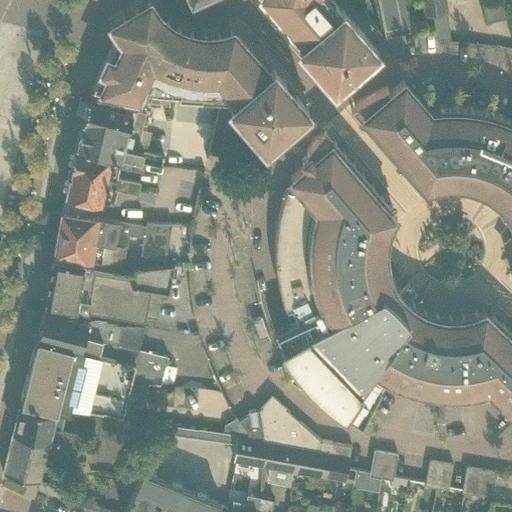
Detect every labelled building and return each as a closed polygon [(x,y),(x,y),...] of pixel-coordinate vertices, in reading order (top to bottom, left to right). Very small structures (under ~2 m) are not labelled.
[(269,71),(237,34),(231,28),(229,29),(224,31),(219,32),(216,32),(211,33),(206,33),(203,33),(192,31),(189,31),(180,27),(177,26),(168,21),(166,19),(162,16),(158,12),(156,10),(153,6),(150,2),(149,0),(147,0),(109,23),(113,29),(116,34),(91,86),(90,86),(89,88),(92,88),(125,96),(126,93),(178,97),(178,101),(228,105),(229,106),(264,146),(307,109),(294,93),(290,96),(282,87),(286,84),(272,68),(269,71)] [(355,24),(334,0),(264,0),(301,43),(298,46),(312,62),(315,59),(323,68),(319,71),(333,87),(365,59),(367,61),(374,55),(372,53),(376,49),(362,33),(363,32),(356,24),(355,24)] [(377,0),(383,29),(388,28),(390,35),(388,36),(389,36),(411,31),(404,0),(377,0)] [(421,0),(423,15),(432,14),(435,39),(448,38),(448,41),(450,41),(447,12),(445,0),(421,0)] [(480,0),(486,22),(508,18),(501,0),(480,0)] [(511,118),(505,115),(494,111),(483,108),(472,106),(461,105),(450,105),(439,105),(439,110),(438,110),(438,111),(430,111),(402,80),(390,90),(387,86),(380,89),(373,92),(366,96),(360,99),(353,103),(349,106),(417,185),(421,182),(425,186),(432,184),(441,182),(449,181),(457,182),(465,183),(473,185),(481,188),(488,192),(489,190),(497,196),(492,201),(502,211),(507,206),(511,214),(510,215),(511,219),(511,118)] [(148,129),(141,127),(145,113),(146,108),(132,104),(133,103),(124,101),(125,96),(92,88),(89,97),(86,96),(81,118),(82,118),(80,125),(75,143),(143,161),(145,161),(160,166),(162,158),(163,153),(146,148),(151,130),(148,129)] [(389,221),(392,215),(388,210),(392,207),(324,128),(320,131),(317,135),(311,143),(308,147),(305,151),(307,153),(301,159),(305,163),(289,177),(297,185),(291,190),(286,189),(287,188),(286,187),(282,199),(278,212),(276,224),(275,236),(274,249),(275,262),(276,274),(278,287),(281,299),(285,311),(291,308),(296,321),(274,332),(278,340),(282,348),(280,349),(285,356),(289,363),(297,374),(306,384),(316,394),(326,402),(336,411),(343,415),(344,413),(352,418),(360,423),(386,374),(389,376),(387,380),(389,381),(400,386),(403,387),(415,391),(429,393),(432,394),(444,395),(447,395),(459,395),(463,394),(474,393),(477,393),(476,388),(486,386),(511,409),(511,330),(491,311),(488,314),(483,310),(476,313),(469,316),(462,317),(454,318),(447,318),(439,317),(432,316),(425,313),(418,310),(412,306),(406,301),(414,294),(405,284),(397,292),(393,286),(389,279),(386,272),(384,265),(383,258),(382,250),(383,243),(384,236),(386,228),(389,221)] [(142,172),(145,161),(143,161),(75,143),(60,210),(83,214),(86,197),(100,200),(111,202),(114,187),(138,193),(140,182),(116,177),(118,166),(142,172)] [(128,234),(143,236),(140,254),(165,258),(171,222),(146,221),(145,224),(83,214),(60,210),(53,252),(99,260),(103,242),(126,246),(128,234)] [(168,292),(174,263),(134,266),(133,271),(92,265),(92,264),(72,260),(52,257),(48,280),(48,282),(47,290),(44,304),(64,307),(141,321),(144,319),(148,299),(150,289),(168,292)] [(36,334),(36,336),(136,362),(130,382),(148,383),(160,384),(165,364),(167,356),(139,348),(144,326),(135,324),(134,326),(125,324),(125,325),(115,323),(115,322),(106,320),(106,319),(97,317),(87,319),(88,318),(43,308),(43,310),(46,310),(39,335),(36,334)] [(264,323),(260,313),(260,316),(251,319),(258,338),(268,335),(268,337),(269,336),(267,332),(264,323)] [(20,397),(20,400),(68,413),(70,407),(99,409),(121,415),(121,414),(138,418),(141,407),(125,402),(127,393),(144,398),(148,383),(130,382),(136,362),(36,336),(35,339),(37,340),(22,398),(20,397)] [(284,441),(290,411),(271,395),(257,410),(262,437),(263,438),(284,441)] [(19,404),(13,429),(48,438),(48,439),(63,443),(77,446),(81,432),(61,427),(64,415),(54,413),(38,409),(19,404)] [(262,437),(257,410),(255,410),(255,409),(247,411),(247,412),(246,412),(246,414),(238,420),(248,432),(247,435),(262,437)] [(296,443),(300,421),(290,411),(284,441),(263,438),(261,462),(293,468),(297,444),(296,443)] [(321,439),(313,433),(300,421),(296,443),(297,444),(319,448),(321,439)] [(162,423),(145,462),(156,465),(157,453),(161,453),(163,433),(235,443),(236,434),(198,428),(197,428),(162,423)] [(13,429),(2,472),(38,480),(42,460),(45,449),(65,454),(66,449),(62,448),(63,443),(48,439),(48,438),(13,429)] [(263,438),(262,437),(247,435),(247,436),(236,434),(235,443),(234,457),(261,462),(263,438)] [(325,474),(329,450),(331,441),(321,439),(319,448),(297,444),(293,468),(325,474)] [(347,467),(351,445),(331,441),(329,450),(325,474),(352,479),(354,468),(347,467)] [(380,477),(385,451),(373,449),(369,475),(380,477)] [(392,479),(397,453),(385,451),(380,477),(392,479)] [(435,487),(440,461),(429,459),(424,484),(435,487)] [(447,489),(452,463),(440,461),(435,487),(447,489)] [(492,497),(497,471),(465,465),(461,491),(492,497)] [(153,511),(162,490),(167,480),(141,469),(123,511),(124,511),(125,511),(126,511),(153,511)] [(511,500),(511,473),(497,471),(492,497),(511,500)] [(162,490),(153,511),(183,511),(189,500),(192,491),(167,480),(162,490)] [(189,500),(183,511),(213,511),(218,501),(214,500),(192,491),(189,500)] [(255,511),(259,497),(246,494),(242,511),(255,511)] [(269,511),(272,499),(259,497),(255,511),(269,511)] [(317,511),(318,511),(319,505),(307,503),(304,511),(317,511)] [(330,511),(332,505),(320,503),(319,505),(318,511),(317,511),(330,511)]
